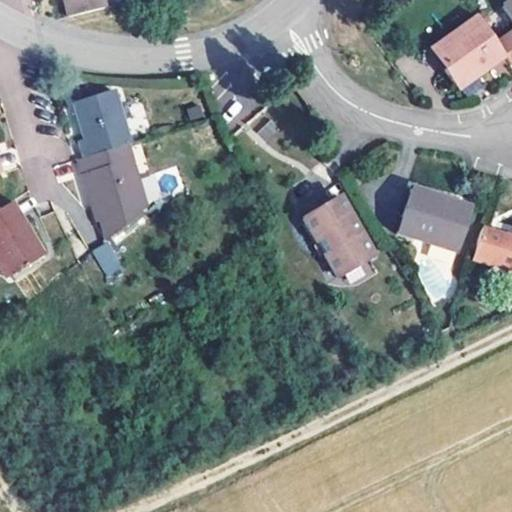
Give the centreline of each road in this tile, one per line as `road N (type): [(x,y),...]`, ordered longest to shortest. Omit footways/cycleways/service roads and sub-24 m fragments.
road 1 (track): [(0,481),(18,511),(125,511),(511,331)]
road 2 (residential): [(282,22),(235,44),(131,60),(78,52),(13,26)]
road 3 (residential): [(282,22),(342,98),(378,116),(471,136),(511,134)]
road 4 (residential): [(37,166),(5,48),(13,26)]
